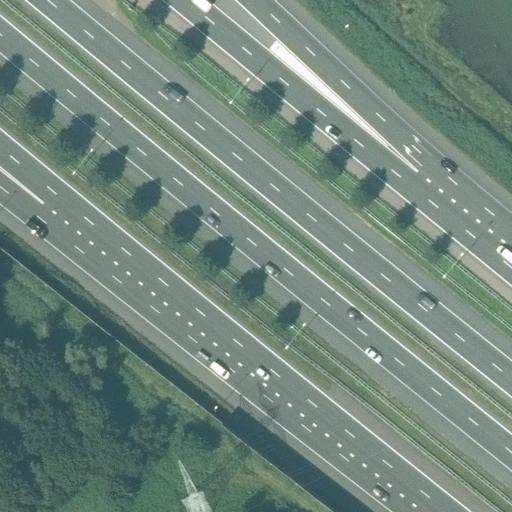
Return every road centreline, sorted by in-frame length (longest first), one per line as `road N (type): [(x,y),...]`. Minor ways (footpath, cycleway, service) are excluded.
road 1 (motorway): [(0,34),(511,454)]
road 2 (motorway): [(511,380),(45,0)]
road 3 (motorway): [(51,200),(437,511)]
road 4 (motorway): [(417,178),(322,115),(183,0)]
road 5 (motorway): [(417,178),(246,0)]
road 6 (motorway): [(511,255),(417,178)]
